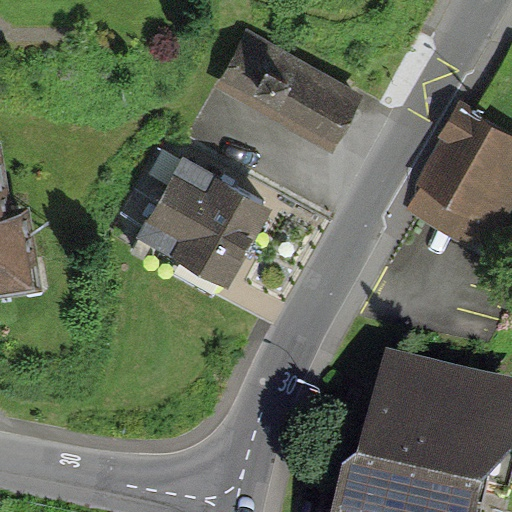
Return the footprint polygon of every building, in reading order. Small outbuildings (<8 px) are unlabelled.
[(266,28),(239,75),(355,140),(381,93),(266,28)] [(511,117),(477,100),(423,207),(497,244),(511,214),(511,117)] [(1,143),(0,143),(0,271),(41,265),(30,199),(11,203),(1,143)] [(200,150),(164,226),(271,278),(307,201),(200,150)] [(511,511),(511,395),(406,364),(362,511),(511,511)]
